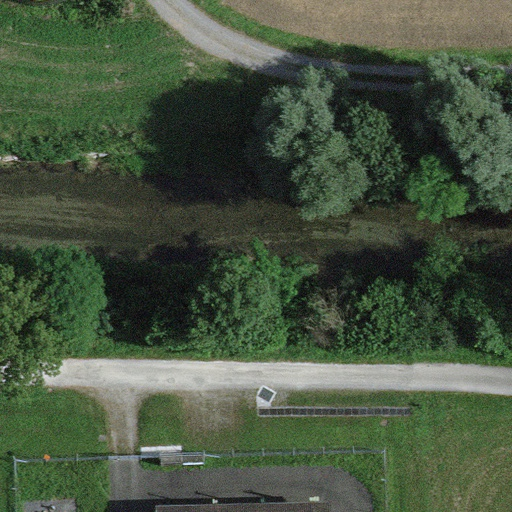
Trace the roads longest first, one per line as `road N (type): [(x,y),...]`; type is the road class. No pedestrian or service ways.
road 1 (track): [(0,373),(511,393)]
road 2 (track): [(170,0),(191,25),(322,65),(511,69)]
